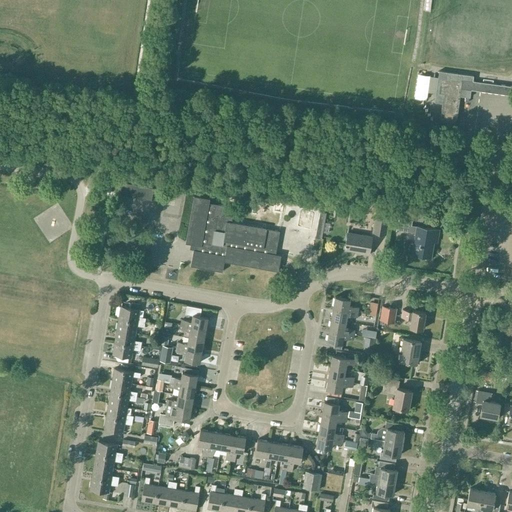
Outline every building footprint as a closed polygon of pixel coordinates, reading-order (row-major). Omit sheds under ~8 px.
[(473,76),(439,71),(436,93),(443,94),(440,121),(456,123),(459,96),(469,97),(470,90),(511,95),(511,86),(472,81),(473,76)] [(151,200),(154,188),(122,182),(120,195),(151,200)] [(160,220),(153,259),(213,270),(217,252),(232,255),(232,252),(266,258),(276,200),(223,191),(222,199),(179,191),(173,222),(160,220)] [(4,197),(0,220),(0,275),(57,285),(61,261),(25,255),(34,202),(4,197)] [(326,234),(325,210),(315,210),(316,234),(326,234)] [(386,235),(389,214),(375,211),(372,232),(386,235)] [(436,241),(438,228),(412,224),(413,215),(400,213),(397,229),(416,232),(414,244),(411,243),(410,253),(431,256),(433,240),(436,241)] [(359,253),(369,255),(372,236),(347,232),(344,249),(360,252),(359,253)] [(333,308),(358,312),(359,307),(349,305),(350,299),(335,296),(333,308)] [(378,303),(370,301),(368,314),(376,315),(378,303)] [(181,319),(181,324),(205,329),(208,317),(200,316),(201,308),(186,305),(185,314),(192,315),(191,321),(181,319)] [(118,318),(145,322),(145,318),(138,316),(139,309),(120,306),(118,318)] [(382,306),(380,319),(394,322),(396,308),(382,306)] [(357,317),(358,312),(333,308),(331,319),(346,322),(347,315),(357,317)] [(412,311),(403,309),(401,319),(410,321),(409,327),(422,329),(425,312),(412,310),(412,311)] [(116,330),(135,333),(136,326),(144,327),(145,322),(118,318),(116,330)] [(345,328),(346,322),(331,319),(329,330),(354,335),(355,329),(345,328)] [(190,331),(188,337),(203,340),(205,329),(181,324),(180,329),(190,331)] [(114,342),(141,346),(141,341),(134,340),(135,333),(116,330),(114,342)] [(353,339),(354,335),(329,330),(326,342),(342,344),(343,338),(353,339)] [(177,342),(176,347),(201,351),(203,340),(188,337),(187,343),(177,342)] [(365,337),(363,348),(373,350),(375,338),(365,337)] [(417,362),(421,341),(399,337),(397,347),(401,348),(399,359),(417,362)] [(140,351),(141,346),(114,342),(112,354),(131,357),(132,349),(140,351)] [(159,361),(170,362),(173,347),(162,345),(159,361)] [(199,363),(201,351),(176,347),(176,351),(186,353),(184,360),(199,363)] [(158,358),(142,355),(141,364),(157,367),(158,358)] [(330,366),(345,369),(346,363),(356,364),(357,359),(332,355),(330,366)] [(344,375),(345,369),(330,366),(328,377),(353,382),(354,377),(344,375)] [(112,380),(131,383),(132,376),(140,377),(140,373),(133,371),(114,368),(112,380)] [(496,372),(481,369),(479,379),(494,382),(496,372)] [(170,381),(195,386),(197,374),(184,372),(182,372),(181,378),(171,376),(170,381)] [(352,387),(353,382),(328,377),(326,389),(341,392),(342,385),(352,387)] [(408,409),(411,390),(398,388),(399,380),(385,377),(382,391),(395,394),(393,406),(408,409)] [(164,380),(157,379),(155,390),(162,391),(164,380)] [(110,392),(136,396),(137,392),(130,391),(131,383),(112,380),(110,392)] [(178,394),(193,397),(195,386),(170,381),(169,386),(179,388),(178,394)] [(360,383),(357,392),(363,394),(365,385),(360,383)] [(480,415),(496,418),(499,402),(490,400),(491,393),(478,390),(475,402),(482,403),(480,415)] [(108,404),(127,407),(128,400),(136,401),(136,396),(110,392),(108,404)] [(159,409),(160,395),(151,394),(150,408),(159,409)] [(166,404),(167,404),(191,408),(193,397),(178,394),(177,401),(167,399),(166,404)] [(322,412),(347,417),(348,412),(338,410),(339,403),(324,401),(322,412)] [(106,416),(132,420),(133,415),(126,414),(127,407),(108,404),(106,416)] [(189,421),(191,408),(167,404),(165,414),(160,413),(158,423),(173,425),(174,418),(189,421)] [(349,409),(348,414),(358,417),(360,411),(349,409)] [(346,422),(347,417),(322,412),(320,424),(335,426),(336,420),(346,422)] [(132,425),(132,420),(106,416),(104,428),(123,431),(124,423),(132,425)] [(371,432),(370,437),(374,438),(401,443),(404,431),(401,430),(402,424),(386,421),(385,427),(387,428),(385,435),(371,432)] [(334,432),(335,426),(320,424),(318,435),(343,439),(344,434),(334,432)] [(202,455),(207,456),(212,431),(200,429),(197,444),(204,445),(202,455)] [(214,447),(220,448),(223,433),(212,431),(207,456),(212,457),(214,447)] [(153,444),(155,436),(144,433),(142,441),(153,444)] [(225,459),(230,460),(234,435),(223,433),(220,448),(227,449),(225,459)] [(245,437),(234,435),(230,460),(235,461),(236,451),(243,452),(245,437)] [(342,444),(343,439),(318,435),(316,446),(331,449),(332,442),(342,444)] [(399,455),(401,443),(374,438),(373,444),(384,446),(383,452),(380,451),(379,458),(395,461),(396,455),(399,455)] [(135,441),(123,439),(122,445),(134,447),(135,441)] [(259,465),(264,466),(269,441),(257,439),(255,454),(261,455),(259,465)] [(96,453),(122,457),(123,453),(115,452),(117,444),(98,441),(96,453)] [(271,457),(277,458),(280,443),(269,441),(264,466),(269,467),(271,457)] [(282,469),(287,470),(291,445),(280,443),(277,458),(284,459),(282,469)] [(291,445),(287,470),(292,471),(294,461),(300,462),(303,447),(291,445)] [(94,465),(112,468),(114,461),(121,462),(122,457),(96,453),(94,465)] [(196,458),(180,455),(178,466),(194,469),(196,458)] [(370,472),(369,478),(394,482),(397,470),(394,469),(395,463),(379,460),(378,467),(380,467),(379,474),(370,472)] [(92,477),(118,481),(119,476),(111,475),(112,468),(94,465),(92,477)] [(245,475),(254,475),(253,465),(245,465),(245,475)] [(322,473),(305,470),(302,487),(319,490),(322,473)] [(117,486),(118,481),(92,477),(90,489),(108,492),(110,484),(117,486)] [(155,503),(158,486),(149,484),(150,478),(145,477),(144,483),(141,501),(155,503)] [(392,495),(394,482),(369,478),(374,479),(373,483),(377,484),(376,491),(373,491),(372,497),(388,500),(390,494),(392,495)] [(168,505),(172,481),(168,481),(167,487),(158,486),(155,503),(168,505)] [(182,508),(185,490),(176,489),(177,482),(172,481),(168,505),(182,508)] [(134,484),(127,483),(125,496),(132,497),(134,484)] [(221,510),(224,493),(215,491),(216,485),(211,484),(210,491),(207,508),(221,510)] [(194,492),(185,490),(182,508),(195,510),(198,493),(200,486),(195,485),(194,492)] [(229,511),(234,511),(238,489),(234,488),(233,495),(224,493),(221,510),(229,511)] [(284,489),(273,488),(272,495),(283,497),(284,489)] [(478,511),(482,491),(469,488),(466,504),(475,506),(475,509),(473,509),(472,511),(478,511)] [(248,511),(251,498),(241,496),(243,489),(238,489),(234,511),(248,511)] [(494,500),(495,493),(482,491),(478,511),(483,511),(484,511),(482,511),(483,507),(492,509),(491,511),(498,511),(500,501),(494,500)] [(260,499),(251,498),(248,511),(262,511),(264,500),(266,493),(261,492),(260,499)] [(333,495),(320,493),(319,499),(332,501),(333,495)] [(273,511),(287,511),(288,508),(279,507),(280,500),(276,499),(275,506),(273,511)] [(389,511),(390,509),(387,509),(388,503),(372,500),(371,506),(373,506),(371,511),(389,511)] [(463,503),(457,502),(454,511),(463,511),(464,509),(462,508),(463,503)] [(287,511),(301,511),(303,504),(299,503),(298,510),(288,508),(287,511)]
